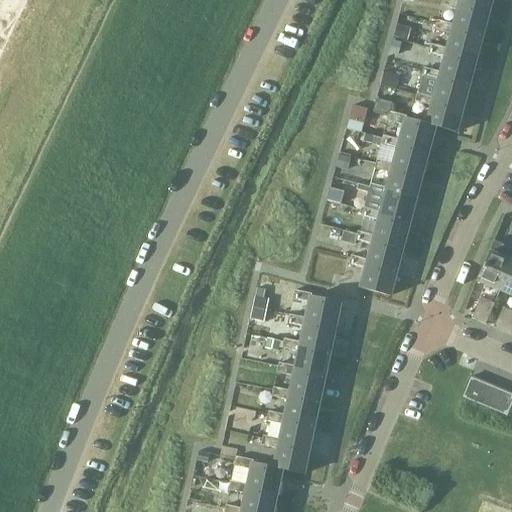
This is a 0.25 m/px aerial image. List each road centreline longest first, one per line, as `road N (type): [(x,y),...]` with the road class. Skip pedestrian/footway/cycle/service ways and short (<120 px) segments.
road 1 (unclassified): [(50,511),(120,334),(278,0)]
road 2 (residential): [(350,511),(425,323)]
road 3 (residential): [(425,323),(511,142)]
